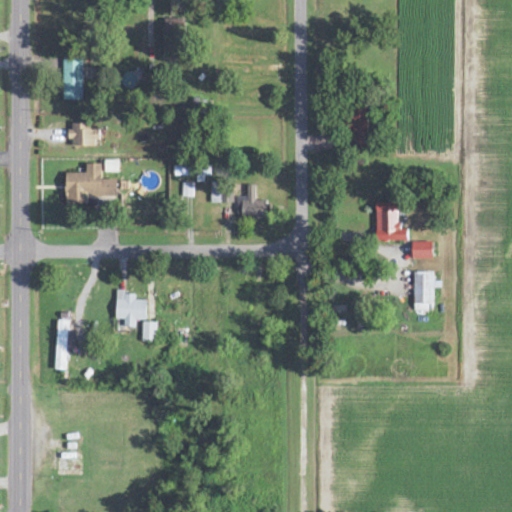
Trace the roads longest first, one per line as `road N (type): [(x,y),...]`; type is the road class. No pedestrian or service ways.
road 1 (residential): [(302,511),(301,0)]
road 2 (primary): [(21,511),(22,0)]
road 3 (residential): [(301,252),(22,249)]
